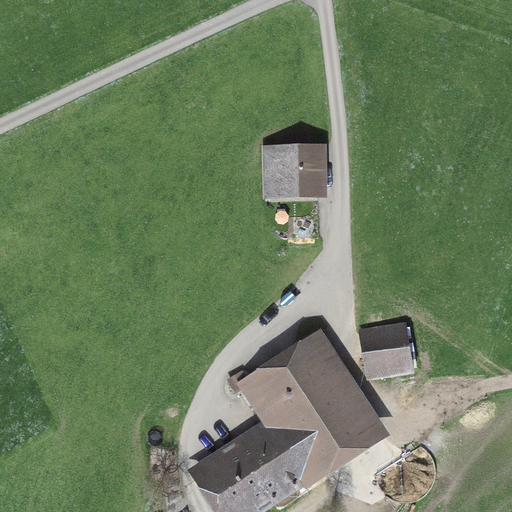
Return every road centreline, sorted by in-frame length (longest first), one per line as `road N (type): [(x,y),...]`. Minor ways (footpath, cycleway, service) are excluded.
road 1 (track): [(321,0),(341,194),(337,283),(224,375),(188,438)]
road 2 (track): [(270,0),(0,126)]
road 3 (track): [(337,283),(342,345),(383,410),(420,418),(448,401)]
